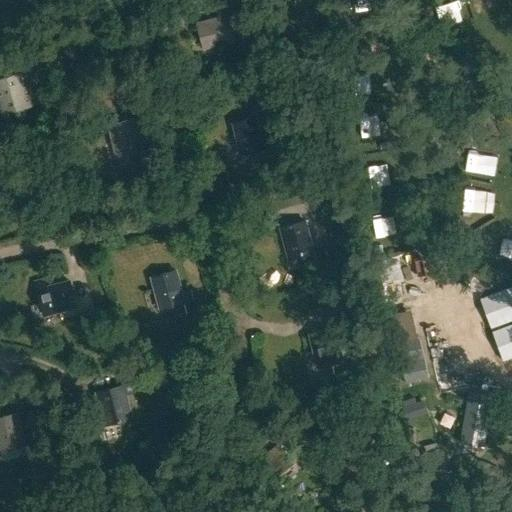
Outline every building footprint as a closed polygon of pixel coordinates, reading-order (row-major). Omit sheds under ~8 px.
[(485,0),(486,14),(508,14),(508,0),(485,0)] [(212,20),(190,26),(197,50),(229,41),(220,8),(210,11),(212,20)] [(360,73),(361,92),(380,91),(379,72),(360,73)] [(25,87),(22,78),(0,84),(0,120),(24,113),(17,90),(25,87)] [(259,141),(253,119),(229,125),(238,157),(270,148),(268,139),(259,141)] [(136,145),(130,122),(104,129),(114,162),(147,153),(145,143),(136,145)] [(292,153),(286,165),(290,167),(296,170),(301,172),(307,159),(293,152),(292,153)] [(465,193),(494,193),(494,172),(465,172),(465,193)] [(323,199),(311,202),(313,211),(325,208),(323,199)] [(235,221),(219,224),(221,235),(237,231),(235,221)] [(288,260),(311,254),(302,222),(279,228),(288,260)] [(318,251),(315,252),(318,261),(320,261),(321,262),(327,261),(324,249),(318,251)] [(158,310),(181,304),(193,300),(191,291),(179,294),(173,271),(149,278),(158,310)] [(43,316),(76,307),(69,282),(45,289),(43,280),(34,282),(43,316)] [(339,285),(331,287),(335,303),(344,300),(339,285)] [(511,320),(511,286),(505,289),(480,298),(491,328),(511,320)] [(95,314),(81,318),(84,329),(98,325),(95,314)] [(511,323),(492,331),(503,361),(511,357),(511,323)] [(318,367),(342,360),(333,329),(310,336),(318,367)] [(423,381),(429,380),(427,373),(419,339),(396,344),(405,385),(423,381)] [(123,384),(125,393),(136,391),(133,382),(123,384)] [(107,426),(132,420),(123,386),(99,392),(107,426)] [(480,392),(468,390),(460,441),(484,446),(488,422),(493,394),(480,392)] [(0,449),(1,454),(26,448),(17,415),(0,419),(0,449)] [(294,464),(277,443),(263,455),(280,476),(294,464)]
